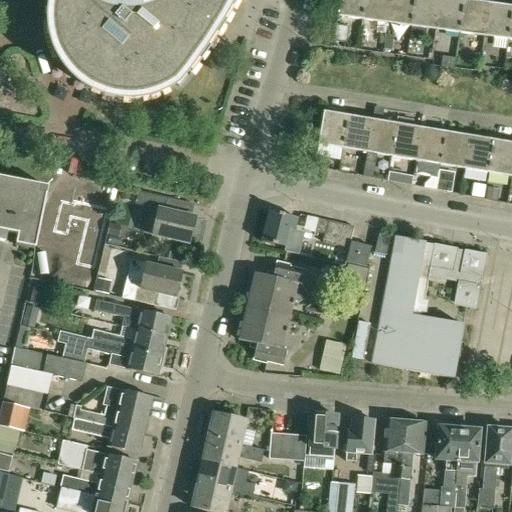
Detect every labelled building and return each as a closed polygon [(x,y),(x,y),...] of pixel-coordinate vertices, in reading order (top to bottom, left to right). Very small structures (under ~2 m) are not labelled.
[(44,0),(49,3),(48,8),(47,11),(47,17),(47,22),(47,28),(47,31),(48,36),(50,42),(50,45),(51,47),(53,53),(55,55),(57,60),(59,63),(62,67),(65,72),(69,76),(73,80),(78,84),(80,85),(85,88),(90,91),(95,93),(100,96),(105,97),(111,99),(116,99),(119,100),(125,100),(130,100),(136,100),(139,99),(144,98),(147,97),(152,96),(158,94),(163,92),(168,89),(170,87),(175,84),(179,87),(188,76),(189,77),(207,52),(225,23),(220,20),(226,9),(231,12),(236,0),(44,0)] [(339,0),(337,18),(362,21),(364,0),(339,0)] [(389,0),(364,0),(362,21),(386,24),(389,0)] [(414,0),(389,0),(386,24),(410,27),(414,0)] [(414,0),(410,27),(435,31),(438,0),(414,0)] [(464,1),(455,0),(438,0),(435,31),(459,34),(464,1)] [(459,34),(484,37),(488,4),(464,1),(459,34)] [(511,7),(488,4),(484,37),(508,40),(511,9),(511,7)] [(454,70),(454,64),(455,59),(442,57),(440,68),(454,70)] [(322,112),(317,145),(341,149),(346,117),(322,112)] [(370,121),(346,117),(341,149),(365,153),(370,121)] [(394,125),(389,157),(413,161),(418,129),(410,127),(411,121),(395,119),(394,125)] [(370,121),(365,153),(363,163),(374,165),(376,155),(389,157),(394,125),(380,122),(370,121)] [(413,161),(411,175),(435,179),(437,165),(443,133),(420,129),(418,129),(413,161)] [(437,165),(461,169),(467,137),(443,133),(437,165)] [(491,141),(467,137),(461,169),(486,174),(491,141)] [(486,174),(510,178),(511,165),(511,144),(491,141),(486,174)] [(389,173),(387,181),(411,186),(412,177),(389,173)] [(0,231),(16,235),(14,246),(34,250),(44,199),(45,200),(48,188),(0,178),(0,231)] [(435,182),(433,190),(444,193),(446,184),(435,182)] [(471,197),(483,199),(485,187),(473,184),(471,197)] [(496,201),(498,189),(487,187),(485,199),(496,201)] [(167,198),(138,191),(135,204),(147,207),(141,233),(151,235),(188,243),(194,218),(164,211),(167,198)] [(121,192),(120,200),(128,201),(130,193),(121,192)] [(60,201),(52,233),(67,236),(71,218),(86,222),(75,265),(94,269),(108,209),(82,203),(68,199),(67,203),(60,201)] [(293,233),(297,219),(268,212),(261,243),(285,248),(284,252),(298,256),(303,235),(293,233)] [(318,219),(314,233),(322,235),(320,244),(347,251),(350,242),(353,227),(318,219)] [(122,225),(110,222),(107,235),(119,238),(122,225)] [(379,234),(375,253),(386,256),(390,236),(379,234)] [(402,239),(392,296),(391,303),(383,302),(379,321),(387,322),(382,353),(374,351),(372,365),(453,380),(458,350),(463,326),(422,318),(425,302),(431,269),(453,273),(457,249),(402,239)] [(365,267),(370,247),(350,242),(347,251),(345,262),(365,267)] [(431,269),(429,278),(457,283),(482,288),(483,279),(488,255),(457,249),(453,273),(431,269)] [(249,309),(288,319),(291,306),(293,307),(294,303),(297,304),(308,297),(302,285),(305,270),(289,266),(289,267),(275,264),(273,272),(265,271),(264,276),(253,273),(249,294),(253,295),(249,309)] [(123,286),(120,299),(154,306),(157,294),(175,298),(177,288),(180,273),(154,267),(145,265),(141,281),(125,278),(123,286)] [(368,270),(347,265),(341,290),(362,296),(368,270)] [(97,279),(94,292),(108,295),(111,282),(97,279)] [(457,283),(454,298),(461,299),(465,305),(465,308),(477,311),(482,288),(457,283)] [(41,305),(45,290),(33,287),(30,302),(41,305)] [(120,328),(121,328),(165,338),(170,318),(95,301),(92,311),(122,318),(120,328)] [(25,306),(20,326),(34,329),(39,310),(25,306)] [(285,329),(288,319),(249,309),(247,321),(242,320),(238,340),(249,343),(248,348),(255,349),(253,358),(266,361),(266,362),(282,366),(286,351),(281,350),(284,334),(286,335),(287,330),(285,329)] [(358,322),(351,358),(363,360),(369,325),(358,322)] [(93,331),(91,340),(104,343),(112,345),(161,357),(165,338),(121,328),(119,337),(93,331)] [(18,333),(16,341),(23,342),(25,334),(18,333)] [(89,340),(59,333),(57,344),(110,357),(108,365),(156,377),(161,357),(112,345),(104,343),(89,340)] [(346,345),(325,341),(318,371),(339,376),(346,345)] [(83,364),(61,359),(15,348),(3,402),(25,407),(43,411),(52,375),(80,382),(85,364),(83,364)] [(120,391),(116,409),(106,407),(104,417),(80,411),(81,408),(70,405),(67,417),(73,418),(143,436),(151,399),(120,391)] [(3,402),(0,414),(0,426),(11,429),(19,431),(25,407),(3,402)] [(240,446),(246,423),(214,415),(208,438),(240,446)] [(333,458),(336,417),(312,415),(309,457),(333,458)] [(138,454),(143,436),(73,418),(71,430),(109,440),(107,447),(138,454)] [(372,474),(372,472),(373,455),(370,454),(374,422),(369,421),(369,420),(363,419),(363,421),(351,419),(350,432),(348,432),(345,460),(355,461),(356,453),(367,454),(365,473),(372,474)] [(405,422),(385,421),(383,452),(384,452),(383,465),(391,466),(390,474),(388,495),(387,495),(385,511),(396,511),(397,507),(400,480),(401,467),(402,454),(405,422)] [(402,454),(401,467),(411,468),(412,455),(421,456),(424,424),(405,422),(402,454)] [(422,507),(421,511),(449,511),(450,510),(452,510),(459,429),(450,429),(450,426),(441,425),(440,428),(439,428),(436,460),(446,461),(443,488),(441,488),(440,492),(439,508),(422,507)] [(459,429),(452,510),(454,510),(453,511),(463,511),(467,477),(476,477),(477,463),(480,431),(477,431),(477,428),(468,427),(468,430),(459,429)] [(508,465),(511,431),(487,429),(484,463),(482,491),(494,492),(496,469),(496,464),(508,465)] [(269,460),(281,461),(283,435),(271,434),(269,460)] [(283,435),(281,461),(293,462),(295,436),(283,435)] [(306,437),(295,436),(293,462),(304,463),(306,437)] [(208,438),(203,461),(234,469),(237,458),(261,464),(263,452),(240,446),(208,438)] [(83,460),(80,471),(131,483),(136,463),(85,451),(86,447),(62,442),(59,454),(83,460)] [(0,454),(0,470),(8,473),(12,458),(0,454)] [(203,461),(197,485),(229,493),(251,498),(254,486),(245,484),(248,472),(234,469),(203,461)] [(410,481),(411,468),(401,467),(400,480),(410,481)] [(62,476),(60,487),(61,487),(62,487),(95,495),(127,503),(131,483),(80,471),(78,470),(76,479),(62,476)] [(0,473),(0,506),(3,507),(10,476),(0,473)] [(400,480),(397,507),(407,508),(410,481),(400,480)] [(351,511),(354,485),(330,483),(327,511),(351,511)] [(224,511),(229,493),(197,485),(191,508),(207,511),(224,511)] [(61,487),(56,509),(62,510),(70,511),(124,511),(127,503),(95,495),(62,487),(61,487)]
